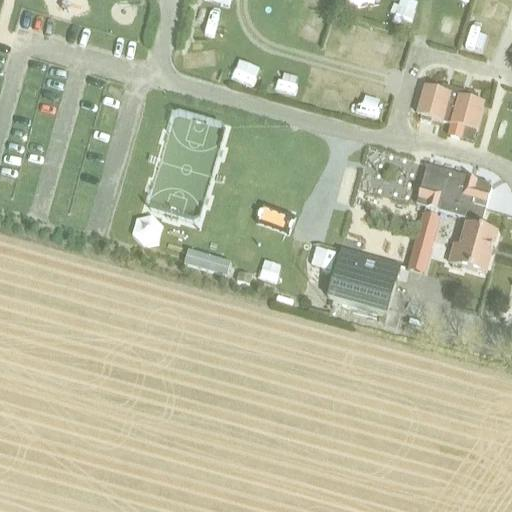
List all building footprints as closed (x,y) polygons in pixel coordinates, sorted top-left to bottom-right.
[(290,0),(290,6),(312,9),(312,0),(290,0)] [(332,0),(330,12),(351,16),(353,0),(332,0)] [(399,38),(404,18),(385,13),(380,33),(399,38)] [(435,18),(427,41),(447,47),(455,24),(435,18)] [(310,50),(317,29),(297,23),(290,44),(310,50)] [(275,80),(269,101),(287,106),(293,85),(275,80)] [(424,90),(417,117),(450,126),(446,139),(460,143),(464,130),(476,133),(483,106),(476,104),(478,98),(442,88),(440,95),(424,90)] [(305,113),(329,118),(332,102),(308,97),(305,113)] [(372,129),(379,106),(360,100),(353,123),(372,129)] [(481,226),(485,212),(491,191),(489,187),(427,169),(416,208),(468,223),(461,250),(454,248),(449,266),(452,267),(451,270),(460,273),(461,270),(484,276),(496,236),(478,231),(479,226),(481,226)] [(417,236),(412,255),(429,259),(434,240),(417,236)] [(387,317),(400,270),(340,253),(327,301),(387,317)] [(178,279),(220,286),(222,272),(180,266),(178,279)] [(238,278),(237,285),(248,287),(249,281),(250,280),(239,277),(238,278)]
